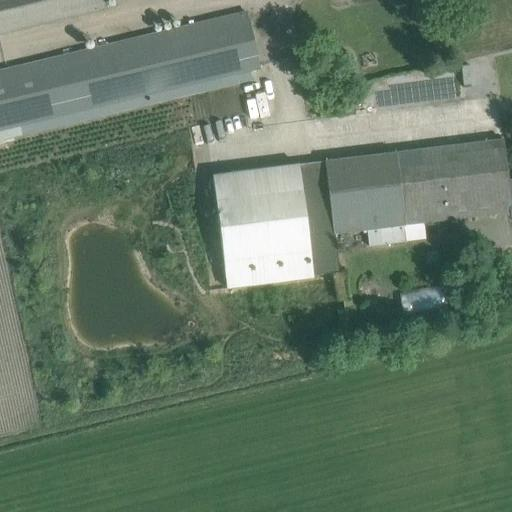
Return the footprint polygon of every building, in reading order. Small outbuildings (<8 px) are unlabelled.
[(0,0),(0,35),(107,10),(104,0),(0,0)] [(0,131),(260,70),(247,12),(0,70),(0,131)] [(346,55),(360,39),(345,25),(331,41),(346,55)] [(407,242),(405,225),(509,212),(506,179),(508,179),(503,139),(213,175),(227,289),(313,279),(313,273),(339,270),(335,235),(367,231),(369,247),(407,242)] [(444,306),(442,287),(400,292),(402,310),(444,306)]
